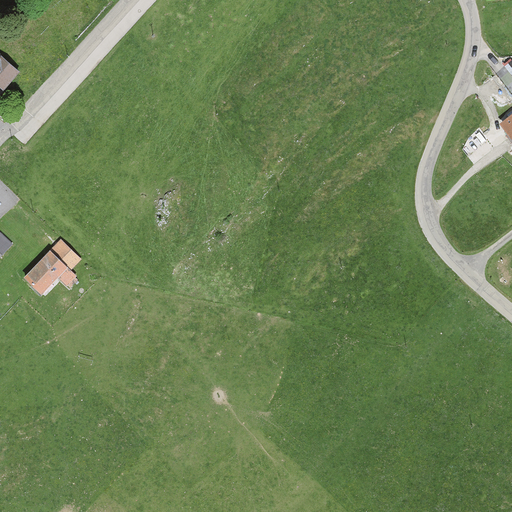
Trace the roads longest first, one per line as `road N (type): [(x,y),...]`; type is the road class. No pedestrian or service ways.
road 1 (unclassified): [(466,272),(429,226),(423,183),(468,67),(467,0)]
road 2 (unclassified): [(132,0),(0,138)]
